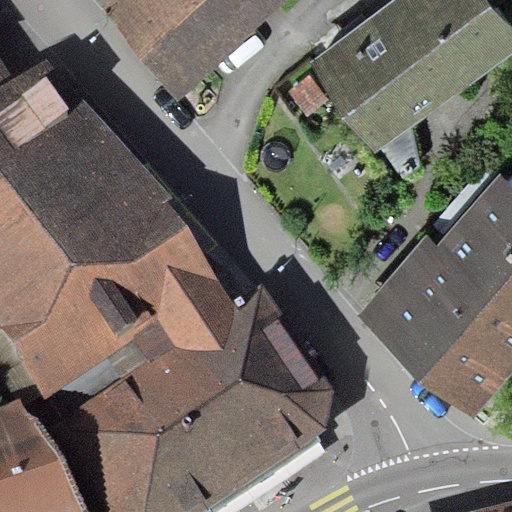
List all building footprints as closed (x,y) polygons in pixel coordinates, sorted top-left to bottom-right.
[(108,0),(184,83),(272,0),(108,0)] [(387,0),(317,53),(383,139),(511,41),(511,3),(509,0),(387,0)] [(0,81),(8,76),(0,64),(0,81)] [(73,111),(38,76),(0,102),(0,328),(44,396),(131,346),(221,283),(166,202),(172,197),(85,101),(73,111)] [(511,173),(500,163),(374,316),(475,399),(511,354),(511,173)] [(237,308),(221,283),(131,346),(143,366),(50,426),(102,511),(217,511),(317,448),(332,393),(266,293),(237,308)] [(0,414),(0,511),(77,511),(21,406),(0,414)]
